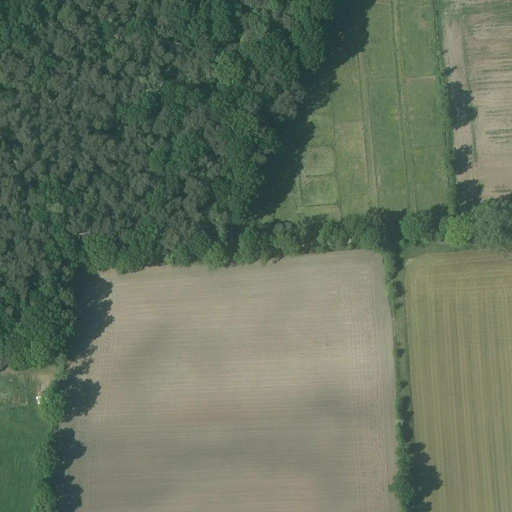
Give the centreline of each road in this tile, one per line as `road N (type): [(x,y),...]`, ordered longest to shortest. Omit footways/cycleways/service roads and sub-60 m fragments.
road 1 (track): [(0,356),(58,343),(61,277),(72,266),(223,249)]
road 2 (track): [(223,249),(511,225)]
road 3 (track): [(62,272),(31,0)]
road 4 (track): [(332,0),(223,249)]
